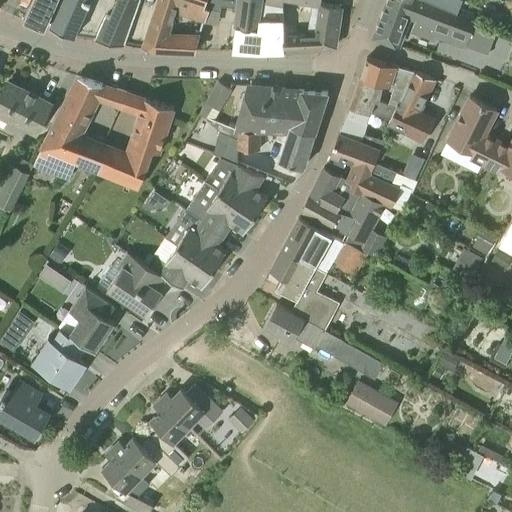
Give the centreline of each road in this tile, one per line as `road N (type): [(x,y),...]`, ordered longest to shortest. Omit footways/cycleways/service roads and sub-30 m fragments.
road 1 (residential): [(49,471),(87,408),(220,296),(266,239),(305,177),(342,67)]
road 2 (residential): [(342,67),(138,65),(0,31)]
road 3 (residential): [(511,95),(395,54)]
